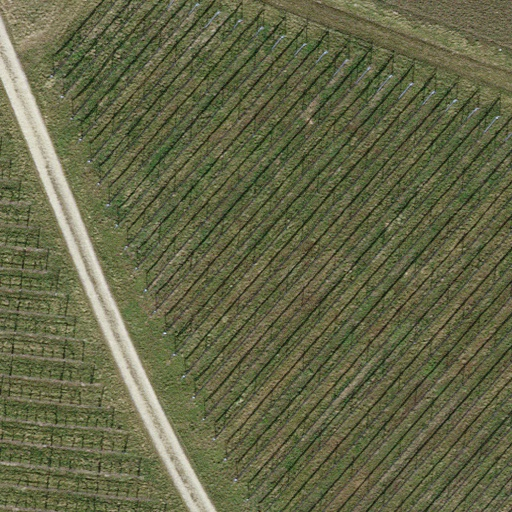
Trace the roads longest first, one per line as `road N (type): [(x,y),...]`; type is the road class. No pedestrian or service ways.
road 1 (track): [(0,33),(127,352),(207,511)]
road 2 (track): [(511,72),(309,0)]
